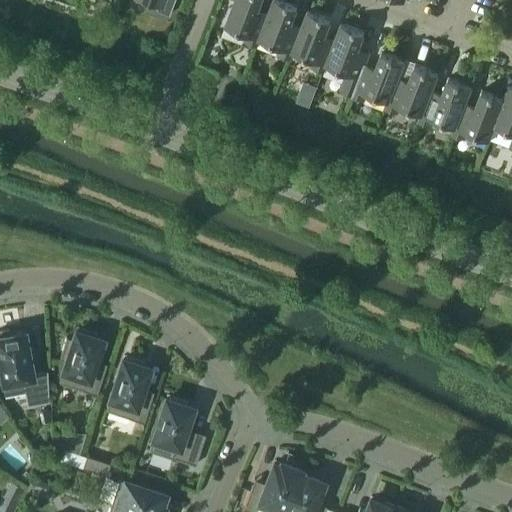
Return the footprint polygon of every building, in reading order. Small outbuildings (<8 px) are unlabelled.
[(142,0),(158,6),(156,11),(168,15),(173,0),(142,0)] [(257,46),(259,39),(266,18),(256,15),(261,0),(234,0),(225,25),(247,34),(244,41),(257,46)] [(293,52),(299,31),(289,27),(297,6),(281,0),(273,0),(266,18),(259,39),(280,47),(278,54),(290,59),(293,52)] [(326,64),(333,44),(323,40),(331,19),(308,10),(299,31),(293,52),(314,60),(311,67),(324,72),(326,64)] [(341,23),(333,44),(326,64),(347,72),(340,91),(352,96),(363,69),(367,57),(356,53),(364,32),(341,23)] [(388,101),(396,82),(405,60),(382,51),(373,73),(363,69),(352,96),(364,100),(367,93),(388,101)] [(421,114),(430,94),(438,73),(415,64),(407,86),(396,82),(388,101),(385,108),(397,113),(400,106),(421,114)] [(454,127),(463,107),(471,86),(448,77),(440,98),(430,94),(421,114),(418,121),(431,126),(434,119),(454,127)] [(511,84),(509,83),(504,99),(495,125),(511,131),(511,141),(509,148),(511,148),(511,84)] [(489,140),(495,125),(504,99),(482,90),(474,111),(463,107),(454,127),(452,134),(464,139),(467,131),(489,140)] [(0,372),(2,383),(22,379),(27,405),(48,401),(47,371),(33,373),(31,362),(32,361),(29,346),(28,346),(25,330),(11,333),(7,329),(0,330),(0,372)] [(101,339),(99,338),(100,335),(79,329),(78,332),(76,331),(73,339),(66,337),(59,359),(66,362),(59,382),(96,394),(104,370),(92,366),(95,359),(101,339)] [(148,367),(146,366),(147,363),(126,357),(125,360),(123,359),(106,410),(143,422),(151,398),(140,394),(148,367)] [(183,434),(192,407),(189,406),(190,403),(187,402),(169,396),(168,399),(166,398),(149,450),(195,465),(203,441),(183,434)] [(85,433),(54,434),(54,446),(79,453),(85,433)] [(110,463),(86,455),(82,468),(106,476),(110,463)] [(282,511),(299,469),(281,462),(280,465),(273,463),(263,489),(252,485),(243,509),(250,511),(255,511),(257,508),(268,511),(282,511)] [(300,469),(299,469),(282,511),(323,511),(324,511),(312,508),(322,481),(299,472),(300,469)] [(31,478),(27,490),(43,495),(46,483),(31,478)] [(119,479),(110,503),(136,511),(161,511),(163,507),(160,506),(164,494),(119,479)] [(10,481),(0,501),(0,511),(11,511),(23,488),(10,481)] [(392,511),(395,505),(383,501),(382,504),(370,499),(364,511),(392,511)] [(136,511),(110,503),(107,511),(136,511)]
